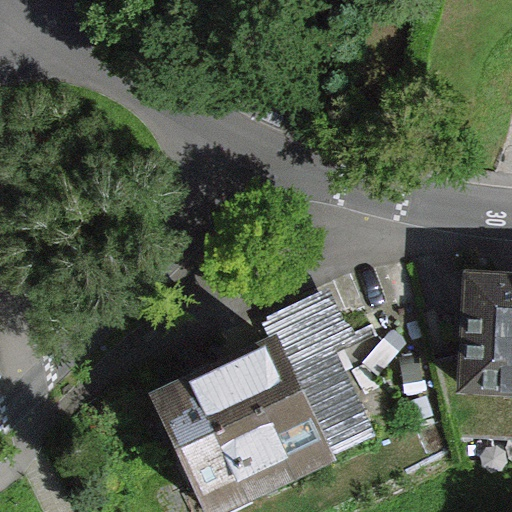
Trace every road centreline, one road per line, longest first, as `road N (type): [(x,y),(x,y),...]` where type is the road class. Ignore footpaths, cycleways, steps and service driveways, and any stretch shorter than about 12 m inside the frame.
road 1 (residential): [(0,422),(253,156)]
road 2 (residential): [(253,156),(373,196),(511,214)]
road 3 (residential): [(46,37),(87,72),(166,118),(253,156)]
